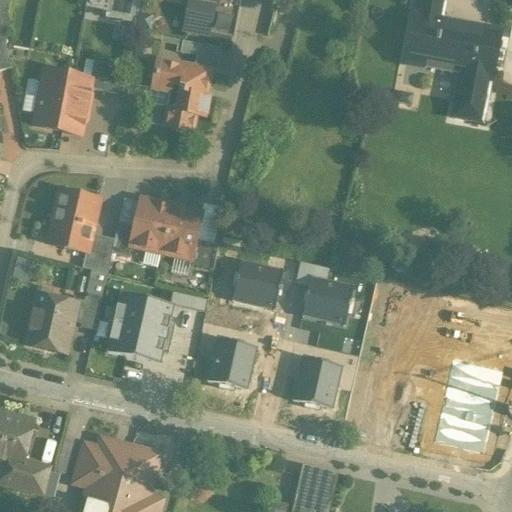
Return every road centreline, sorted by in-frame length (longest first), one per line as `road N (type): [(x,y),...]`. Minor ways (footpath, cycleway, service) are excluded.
road 1 (residential): [(258,0),(230,137),(215,158),(191,167),(51,160),(28,167),(0,260)]
road 2 (residential): [(0,379),(260,437)]
road 3 (residential): [(260,437),(511,493)]
